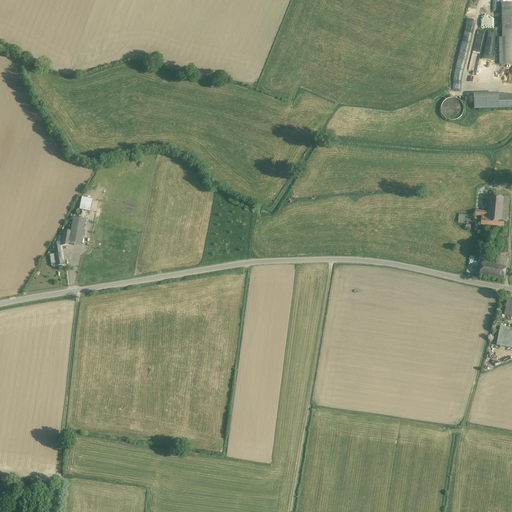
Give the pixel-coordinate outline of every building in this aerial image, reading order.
[(511,3),(502,4),(502,37),(499,37),(500,64),(511,63),(511,3)] [(474,109),(499,108),(498,96),(498,93),(474,94),(474,109)] [(511,95),(498,96),(499,108),(511,107),(511,95)] [(457,121),(464,102),(451,98),(448,108),(446,108),(443,116),(457,121)] [(488,212),(475,211),(475,215),(475,216),(482,216),(481,219),(504,221),(507,222),(510,198),(490,196),(488,212)] [(459,214),(458,223),(473,224),(474,215),(459,214)] [(86,220),(73,217),(71,229),(68,229),(67,231),(70,232),(68,242),(69,242),(81,245),(86,220)] [(67,231),(63,231),(62,236),(61,245),(68,244),(69,242),(68,242),(70,232),(67,231)] [(59,236),(57,246),(54,246),(57,266),(64,265),(63,261),(61,261),(60,254),(62,254),(62,251),(60,251),(59,246),(61,245),(62,236),(59,236)] [(500,279),(506,279),(508,258),(499,257),(498,266),(502,266),(500,279)] [(480,276),(500,279),(502,266),(498,266),(487,265),(486,268),(481,267),(480,276)] [(511,328),(500,326),(496,345),(511,348),(511,328)]
